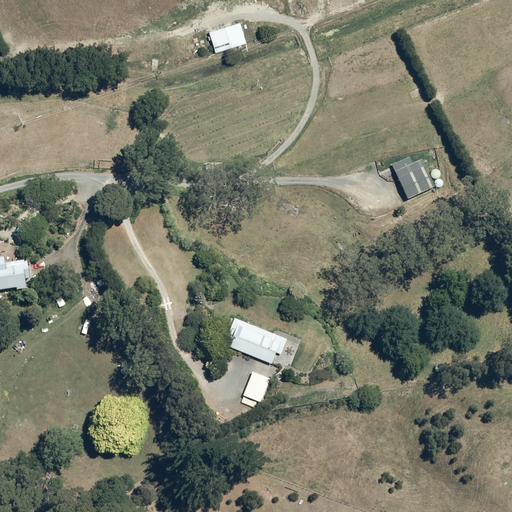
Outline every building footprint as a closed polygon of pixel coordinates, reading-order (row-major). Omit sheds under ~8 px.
[(245,45),(239,23),(206,32),(212,54),(245,45)] [(391,165),(406,201),(434,188),(428,171),(426,168),(429,167),(425,158),(414,163),(410,156),(390,165),(391,165)] [(428,171),(434,188),(445,183),(438,167),(428,171)] [(4,263),(3,257),(0,257),(0,289),(26,287),(25,279),(29,278),(26,261),(4,263)] [(234,319),(227,336),(224,346),(226,346),(271,364),(275,353),(281,355),(287,339),(234,319)] [(256,407),(258,402),(261,403),(270,379),(252,372),(244,395),(241,402),(256,407)]
